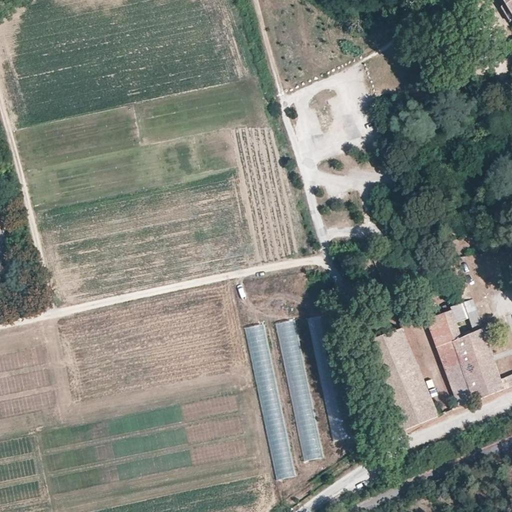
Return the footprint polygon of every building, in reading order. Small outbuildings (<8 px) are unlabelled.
[(511,0),(503,0),(504,1),(511,13),(511,0)] [(511,17),(511,13),(504,1),(499,4),(509,19),(511,17)] [(450,400),(454,408),(511,385),(511,374),(500,379),(492,358),(469,300),(452,256),(443,260),(458,299),(443,304),(445,309),(424,317),(455,397),(450,400)] [(310,319),(332,442),(349,439),(327,316),(310,319)] [(297,320),(279,323),(302,462),(320,459),(297,320)] [(267,324),(249,327),(274,481),(292,478),(267,324)] [(392,407),(401,429),(413,424),(445,412),(442,404),(435,406),(404,326),(366,341),(392,407)]
